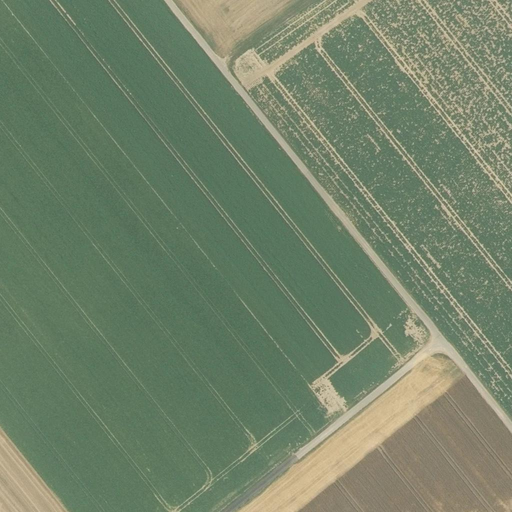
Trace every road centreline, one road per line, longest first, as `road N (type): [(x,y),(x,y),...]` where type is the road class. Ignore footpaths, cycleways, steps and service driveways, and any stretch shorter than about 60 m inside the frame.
road 1 (track): [(166,0),(511,429)]
road 2 (track): [(441,342),(229,511)]
